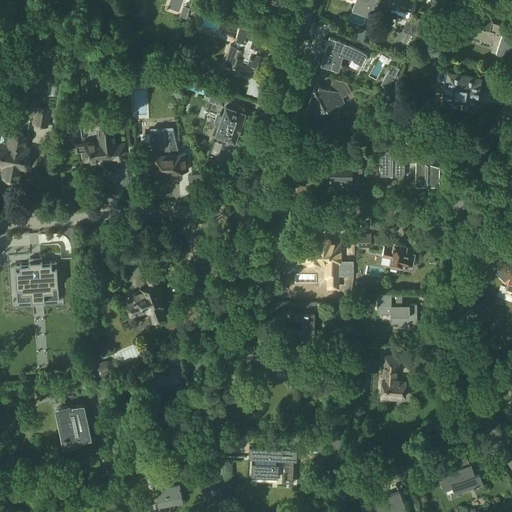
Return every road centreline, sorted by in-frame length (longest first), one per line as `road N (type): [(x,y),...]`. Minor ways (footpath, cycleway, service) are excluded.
road 1 (residential): [(209,511),(219,318),(241,210)]
road 2 (residential): [(511,478),(478,429),(466,386),(458,213)]
road 3 (residential): [(0,226),(241,210)]
road 4 (residential): [(241,210),(310,0)]
road 5 (residential): [(458,213),(241,210)]
road 6 (residential): [(458,213),(470,163),(511,100)]
